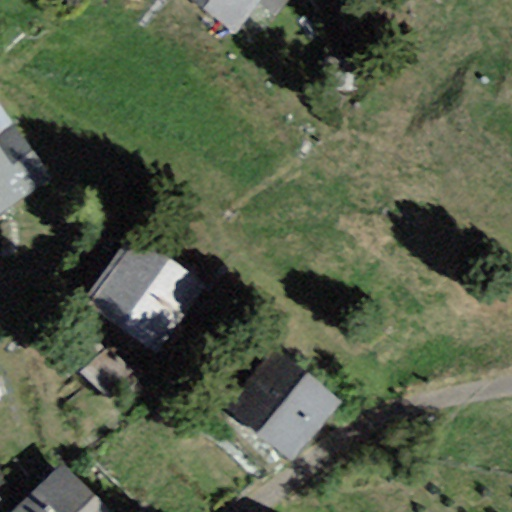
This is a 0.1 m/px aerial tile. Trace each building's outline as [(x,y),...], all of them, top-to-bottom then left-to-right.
[(154,0),(220,48),(255,0),(154,0)] [(0,132),(0,206),(33,185),(0,132)] [(115,249),(65,320),(140,372),(189,301),(115,249)] [(251,366),(200,433),(260,478),(311,412),(251,366)] [(82,511),(52,479),(15,511),(82,511)]
